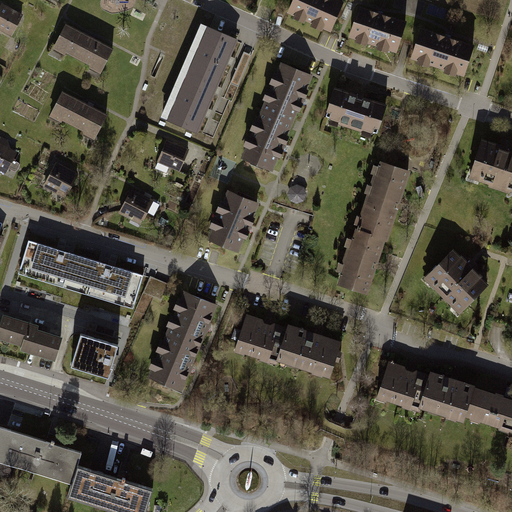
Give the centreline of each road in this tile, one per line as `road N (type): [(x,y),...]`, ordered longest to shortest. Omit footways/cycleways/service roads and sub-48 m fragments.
road 1 (residential): [(511,368),(433,351),(392,338),(381,319),(0,206)]
road 2 (residential): [(266,25),(329,57),(511,119)]
road 3 (secondary): [(454,511),(383,490),(276,473)]
road 4 (secondary): [(249,453),(101,415)]
road 5 (secondary): [(101,415),(199,458),(220,481)]
